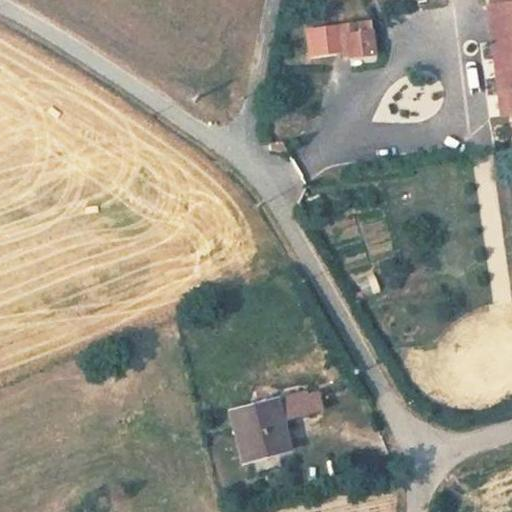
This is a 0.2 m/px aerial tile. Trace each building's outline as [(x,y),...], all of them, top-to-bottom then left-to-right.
[(511,99),(511,6),(482,11),(493,103),(511,99)] [(364,24),(335,30),(340,61),(370,56),(364,24)] [(504,122),(511,120),(511,99),(493,103),(496,122),(504,124),(504,122)] [(370,273),(354,280),(361,298),(378,291),(370,273)] [(274,423),(311,413),(307,394),(297,391),(246,405),(260,463),(283,456),(274,423)] [(260,463),(246,405),(227,411),(241,468),(260,463)]
